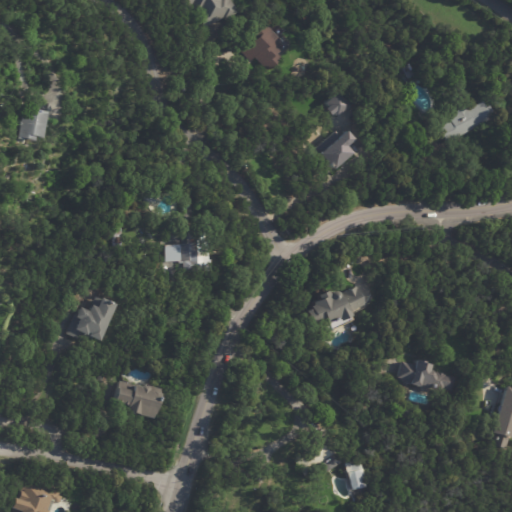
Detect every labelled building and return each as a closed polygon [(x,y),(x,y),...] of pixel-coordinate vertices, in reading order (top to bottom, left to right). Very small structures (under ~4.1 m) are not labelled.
[(227,0),(235,13),(223,20),(223,18),(205,28),(192,5),(190,6),(186,0),(227,0)] [(276,29),(273,32),(276,36),(274,38),(282,46),(275,53),(280,58),(267,70),(257,60),(253,64),(241,51),(249,43),(246,39),(261,25),(266,29),(273,22),(278,28),(276,29)] [(413,72),(414,75),(407,78),(402,68),(409,64),(413,72)] [(345,106),(333,117),(330,113),(328,116),(322,110),(325,107),(322,104),(334,94),(345,106)] [(41,103),(46,104),(39,138),(32,137),(32,141),(17,138),(20,126),(19,125),(20,122),(21,122),(23,107),(27,108),(29,100),(41,103)] [(447,143),(438,126),(449,120),(448,118),(456,113),(452,107),(461,102),(465,110),(481,102),(484,108),(488,105),(494,117),(447,143)] [(345,144),(343,146),(349,153),(331,169),(317,154),(342,131),(350,139),(345,144)] [(156,193),(153,203),(138,199),(141,188),(156,192),(156,193)] [(120,228),(120,246),(111,246),(111,228),(120,228)] [(205,242),(207,261),(209,261),(210,271),(185,273),(185,262),(166,263),(166,246),(187,245),(186,233),(202,232),(202,242),(205,242)] [(332,275),(330,270),(336,267),(338,273),(332,275)] [(354,288),(362,305),(347,313),(348,317),(338,322),(337,319),(328,323),(332,330),(318,337),(305,311),(310,309),(309,307),(312,305),(311,303),(317,300),(314,296),(325,291),(326,295),(329,292),(332,292),(335,294),(337,296),(341,294),(341,293),(353,287),(354,288)] [(98,342),(84,336),(82,340),(68,334),(79,308),(88,312),(91,306),(96,308),(100,299),(114,305),(98,342)] [(423,364),(427,365),(426,369),(455,377),(451,391),(442,388),(441,391),(435,390),(435,392),(427,390),(427,391),(415,387),(415,388),(401,385),(402,378),(397,377),(401,361),(412,364),(413,360),(422,363),(422,364),(423,364)] [(152,386),(163,390),(152,420),(144,417),(143,419),(127,412),(129,407),(116,402),(124,380),(146,388),(148,384),(152,386)] [(511,414),(510,422),(511,422),(511,423),(511,428),(511,431),(509,433),(507,432),(502,452),(488,448),(491,436),(488,435),(501,389),(511,392),(511,390),(511,414)] [(322,430),(334,448),(328,452),(337,465),(321,475),(316,467),(301,477),(291,460),(310,448),(308,445),(313,442),(310,437),(322,429),(322,430)] [(362,489),(348,491),(342,465),(357,462),(363,488),(362,489)] [(56,499),(54,504),(52,505),(47,504),(44,511),(9,511),(10,511),(6,510),(10,500),(14,502),(17,492),(19,493),(19,492),(17,491),(20,483),(55,494),(54,497),(56,499)]
